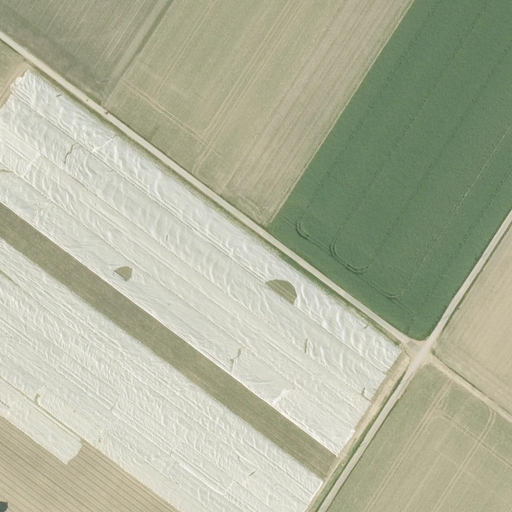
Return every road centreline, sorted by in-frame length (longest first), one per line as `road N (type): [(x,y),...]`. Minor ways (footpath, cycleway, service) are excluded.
road 1 (track): [(0,35),(511,420)]
road 2 (track): [(329,511),(511,227)]
road 3 (track): [(107,116),(181,0)]
